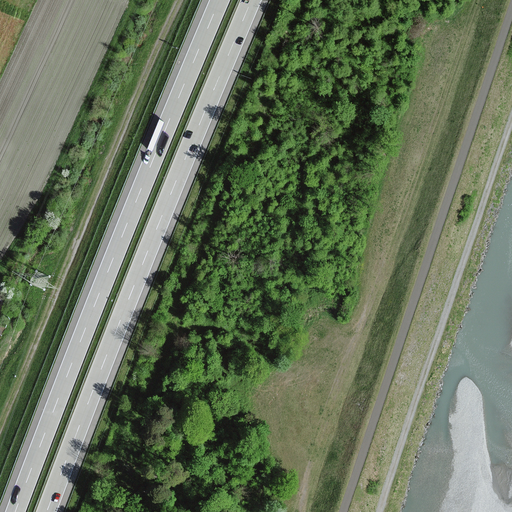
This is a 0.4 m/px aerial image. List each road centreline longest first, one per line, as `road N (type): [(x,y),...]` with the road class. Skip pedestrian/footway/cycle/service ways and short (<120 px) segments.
road 1 (motorway): [(48,511),(252,0)]
road 2 (motorway): [(220,0),(16,511)]
road 3 (track): [(511,11),(342,511)]
road 4 (track): [(511,121),(379,511)]
